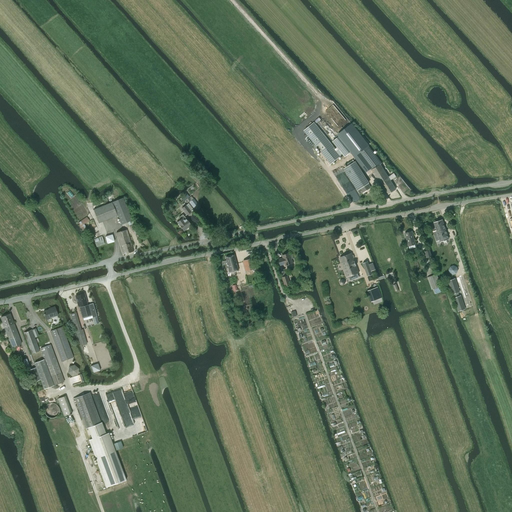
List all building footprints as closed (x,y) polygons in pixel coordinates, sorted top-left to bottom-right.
[(314,123),(304,131),(330,164),(340,156),(314,123)] [(339,137),(332,142),(342,153),(348,148),(339,137)] [(388,177),(381,165),(382,164),(369,146),(359,153),(371,170),(387,195),(396,189),(391,180),(396,177),(394,173),(388,177)] [(348,148),(342,153),(345,157),(351,152),(348,148)] [(354,162),(343,169),(349,178),(360,171),(354,162)] [(349,178),(358,190),(360,188),(368,183),(360,171),(349,178)] [(368,183),(360,188),(363,193),(371,188),(368,183)] [(182,197),(181,198),(183,201),(189,196),(187,192),(182,196),(182,197)] [(122,198),(113,202),(122,224),(131,220),(122,198)] [(99,223),(117,215),(112,202),(93,210),(99,223)] [(186,205),(182,208),(187,215),(191,211),(186,205)] [(179,220),(177,221),(183,230),(191,225),(186,219),(185,219),(184,218),(182,215),(178,218),(179,220)] [(84,234),(89,231),(84,224),(89,220),(87,217),(81,221),(78,223),(84,234)] [(440,242),(449,239),(442,220),(434,223),(436,231),(433,232),(434,235),(437,234),(440,242)] [(136,223),(129,226),(132,232),(138,230),(136,223)] [(127,230),(116,233),(123,254),(133,251),(127,230)] [(412,231),(405,233),(409,246),(409,249),(410,249),(415,247),(416,246),(415,244),(412,231)] [(96,247),(105,244),(102,236),(94,239),(96,247)] [(290,254),(290,253),(282,255),(283,258),(279,259),(281,265),(285,264),(286,265),(293,263),(291,259),(294,258),(292,253),(290,254)] [(351,253),(340,257),(347,277),(359,273),(351,253)] [(222,265),(228,264),(230,272),(239,270),(235,255),(226,257),(227,260),(221,262),(222,265)] [(255,269),(253,258),(243,261),(246,271),(255,269)] [(367,262),(363,263),(367,276),(372,274),(371,271),(374,270),(375,270),(372,263),(369,264),(368,261),(367,262)] [(432,289),(433,289),(435,294),(441,292),(439,287),(441,286),(437,274),(428,277),(432,289)] [(454,279),(448,281),(458,311),(464,309),(459,296),(458,293),(458,292),(454,279)] [(377,288),(368,291),(372,301),(381,298),(377,288)] [(83,293),(75,296),(79,308),(80,307),(82,317),(83,317),(84,320),(93,317),(97,316),(93,303),(88,305),(84,293),(83,293)] [(43,311),(47,320),(51,319),(51,318),(58,315),(55,307),(50,308),(51,309),(43,311)] [(76,312),(70,314),(76,336),(78,336),(81,346),(86,344),(81,330),(76,312)] [(12,347),(22,343),(12,319),(10,313),(1,317),(12,347)] [(63,327),(50,331),(61,361),(73,357),(63,327)] [(32,330),(24,333),(32,353),(39,350),(32,330)] [(41,348),(54,385),(64,381),(56,360),(51,345),(41,348)] [(43,359),(34,363),(44,389),(53,386),(43,359)] [(69,367),(67,372),(72,376),(78,374),(79,368),(74,364),(69,367)] [(36,368),(28,371),(33,382),(40,379),(36,368)] [(90,392),(75,398),(86,428),(88,427),(92,439),(90,440),(107,487),(126,480),(108,433),(104,434),(100,423),(101,422),(90,392)] [(57,399),(64,416),(71,413),(65,396),(57,399)] [(59,411),(59,409),(58,408),(58,407),(57,406),(56,405),(55,404),(54,404),(52,404),(51,404),(50,404),(48,404),(47,405),(46,406),(46,408),(45,409),(45,410),(45,411),(45,413),(46,414),(47,415),(48,416),(49,417),(50,417),(51,418),(53,418),(54,417),(55,417),(57,416),(58,415),(58,413),(59,412),(59,411)]
